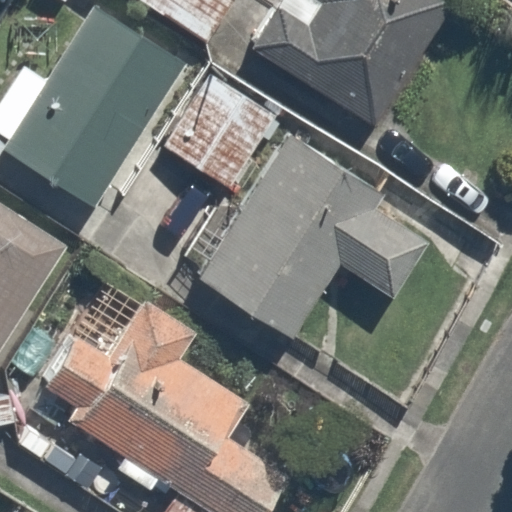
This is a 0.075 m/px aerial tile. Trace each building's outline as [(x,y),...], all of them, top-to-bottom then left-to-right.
[(0,143),(72,188),(54,216),(87,237),(107,206),(84,192),(176,46),(103,0),(77,0),(0,122),(0,143)] [(221,0),(135,0),(198,39),(221,0)] [(366,118),(441,0),(261,0),(238,36),(366,118)] [(230,185),(279,107),(205,62),(157,140),(230,185)] [(333,254),(384,286),(416,233),(366,201),(384,172),(279,107),(230,185),(184,260),(290,325),(333,254)] [(0,329),(60,238),(0,198),(0,329)] [(142,483),(153,468),(163,475),(139,509),(142,511),(251,511),(286,465),(218,415),(255,365),(107,257),(23,373),(112,437),(101,452),(142,483)]
